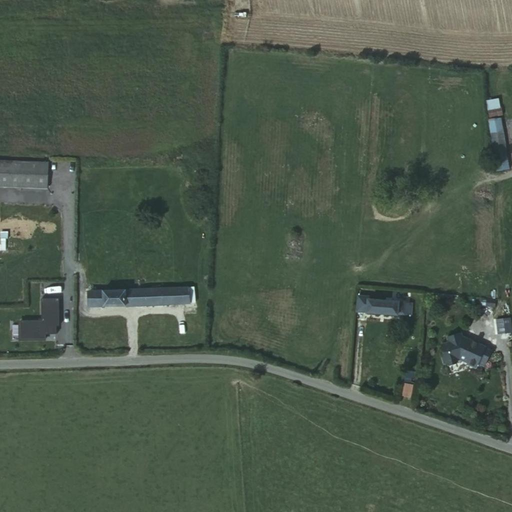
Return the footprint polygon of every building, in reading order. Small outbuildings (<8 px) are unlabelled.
[(487,100),(488,117),(501,116),(500,100),(487,100)] [(493,172),(508,170),(503,118),(487,120),(493,172)] [(211,156),(191,156),(191,202),(211,202),(211,156)] [(46,163),(0,161),(0,186),(45,188),(46,163)] [(300,235),(287,234),(283,279),(296,280),(300,235)] [(53,306),(52,280),(30,281),(31,307),(53,306)] [(89,307),(152,305),(187,305),(187,287),(89,292),(89,307)] [(367,313),(368,300),(368,297),(356,296),(355,311),(367,313)] [(412,303),(368,300),(367,313),(411,316),(412,303)] [(460,338),(458,331),(444,336),(446,341),(438,343),(441,353),(440,356),(442,363),(444,362),(447,364),(454,362),(456,359),(457,358),(464,362),(465,364),(472,367),(474,367),(476,364),(482,367),(490,351),(484,348),(484,347),(467,338),(466,340),(460,338)] [(409,377),(409,373),(402,372),(401,382),(408,383),(409,377)] [(411,385),(399,384),(398,397),(411,398),(411,385)]
